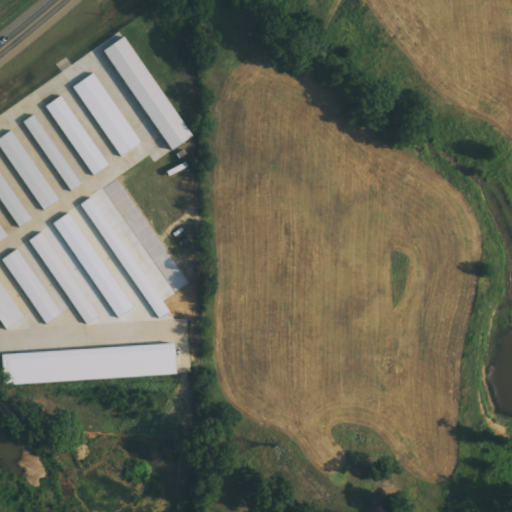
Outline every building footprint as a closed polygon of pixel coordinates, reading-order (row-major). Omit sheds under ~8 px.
[(108,49),(173,152),(195,138),(130,36),(108,49)] [(143,144),(97,73),(75,87),(122,158),(143,144)] [(110,167),(65,96),(49,106),(94,177),(110,167)] [(25,122),(71,192),(82,185),(37,115),(25,122)] [(0,138),(0,144),(44,211),(61,201),(13,130),(0,138)] [(0,198),(19,229),(33,221),(0,169),(0,198)] [(136,309),(72,213),(56,223),(119,320),(136,309)] [(0,243),(9,237),(0,222),(0,243)] [(85,326),(98,319),(47,231),(34,239),(85,326)] [(45,326),(61,317),(22,249),(5,258),(45,326)] [(26,319),(0,280),(0,322),(3,321),(9,330),(26,319)] [(181,376),(179,345),(6,353),(7,385),(181,376)]
